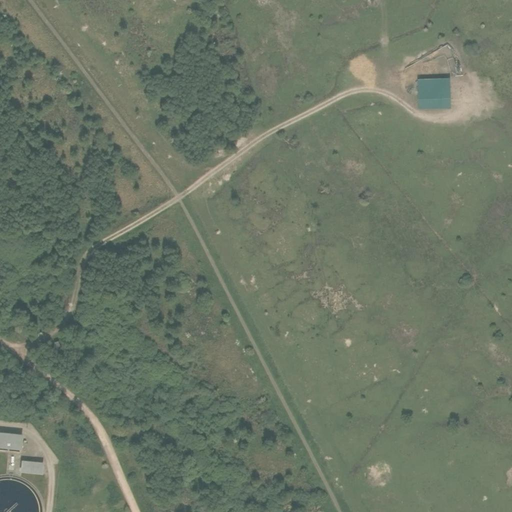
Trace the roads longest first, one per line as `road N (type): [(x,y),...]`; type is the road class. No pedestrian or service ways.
road 1 (track): [(390,77),(270,134),(100,244),(83,262),(66,321),(13,357)]
road 2 (track): [(0,347),(84,411),(136,511)]
